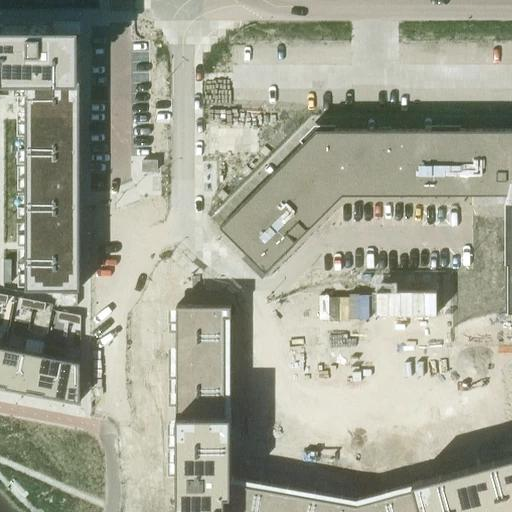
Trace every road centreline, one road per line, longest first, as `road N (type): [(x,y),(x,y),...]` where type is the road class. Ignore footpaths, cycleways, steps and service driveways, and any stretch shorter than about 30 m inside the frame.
road 1 (residential): [(120,0),(130,437)]
road 2 (unknown): [(465,226),(457,178),(335,178),(316,185),(177,302)]
road 3 (unknown): [(494,351),(510,398),(500,416),(478,427),(339,433),(304,424),(281,406)]
road 4 (residential): [(511,9),(263,0)]
road 5 (unknown): [(281,406),(325,371),(357,358),(494,351)]
road 6 (unknown): [(465,226),(377,226),(349,256),(351,279)]
road 7 (unknown): [(351,279),(314,296),(237,363)]
road 8 (unknown): [(481,297),(369,292),(351,279)]
